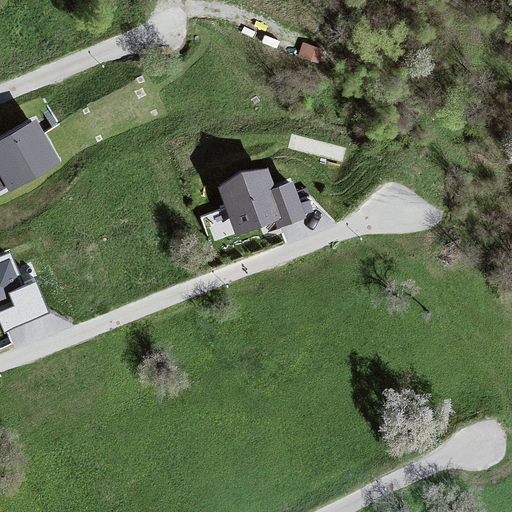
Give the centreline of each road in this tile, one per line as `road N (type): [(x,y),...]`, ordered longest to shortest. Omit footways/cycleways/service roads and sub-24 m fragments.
road 1 (residential): [(392,217),(0,365)]
road 2 (track): [(149,31),(179,6),(229,5),(384,67)]
road 3 (residential): [(149,31),(0,96)]
road 4 (residential): [(348,511),(471,449)]
